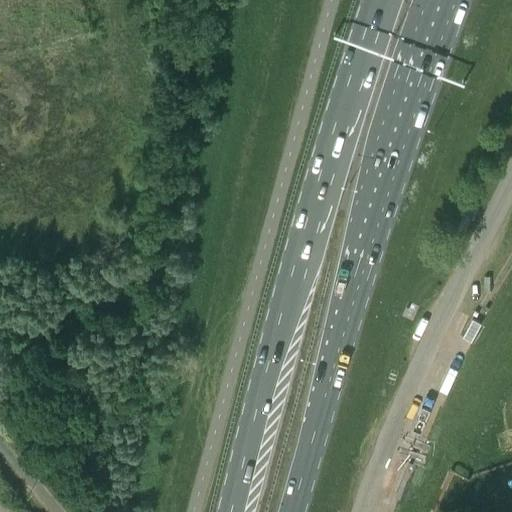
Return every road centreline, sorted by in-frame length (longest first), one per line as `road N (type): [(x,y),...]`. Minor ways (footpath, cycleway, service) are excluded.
road 1 (trunk): [(294,511),(454,0)]
road 2 (trunk): [(384,0),(331,145),(236,511)]
road 3 (unclassified): [(360,511),(404,400),(511,180)]
